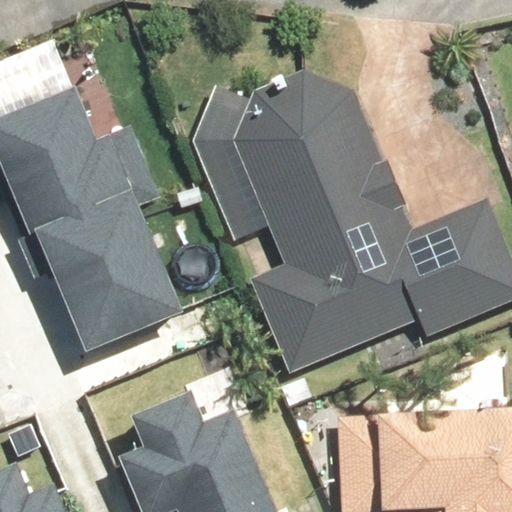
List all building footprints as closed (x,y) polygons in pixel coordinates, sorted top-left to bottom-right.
[(511,303),(511,274),(481,201),(407,232),(398,210),(379,164),(375,165),(349,93),(297,73),(247,94),(244,102),(208,88),(188,144),(228,245),(263,230),(278,267),(245,280),(286,377),(414,325),(421,341),(511,303)] [(82,92),(0,125),(0,155),(84,355),(176,317),(82,92)] [(130,452),(106,461),(125,511),(263,511),(225,414),(190,428),(178,397),(117,420),(130,452)] [(511,511),(511,411),(335,419),(338,511),(511,511)] [(0,511),(48,511),(39,491),(17,501),(4,468),(0,469),(0,511)]
